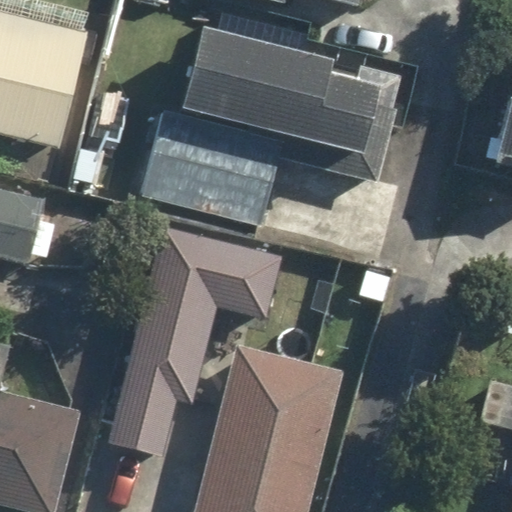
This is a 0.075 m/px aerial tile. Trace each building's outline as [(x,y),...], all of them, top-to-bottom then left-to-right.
[(86,31),(0,12),(0,134),(60,147),(86,31)] [(340,63),(205,28),(180,116),(362,162),(381,86),(337,75),(340,63)] [(511,107),(498,161),(511,164),(511,107)] [(146,197),(261,225),(279,150),(212,133),(212,130),(165,119),(146,197)] [(47,197),(0,186),(0,263),(45,274),(56,226),(41,222),(47,197)] [(279,266),(163,235),(108,440),(158,454),(179,373),(194,377),(212,308),(264,322),(279,266)] [(12,346),(0,343),(0,510),(8,511),(57,511),(80,408),(2,392),(12,346)] [(305,511),(336,368),(227,345),(191,511),(305,511)] [(511,511),(511,388),(491,383),(474,455),(511,463),(511,493),(507,511),(511,511)]
